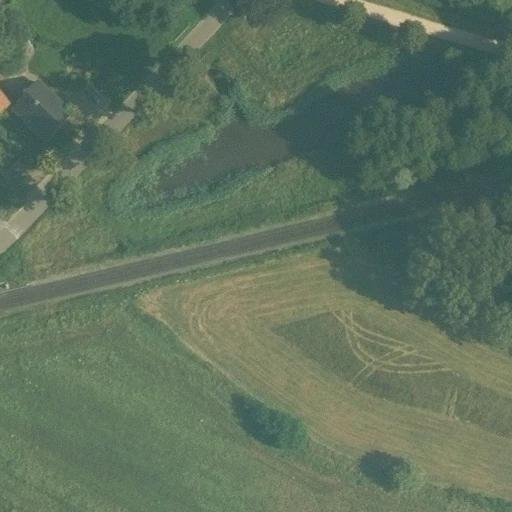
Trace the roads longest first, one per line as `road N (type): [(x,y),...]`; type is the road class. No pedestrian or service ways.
road 1 (unclassified): [(0,247),(235,0)]
road 2 (track): [(511,55),(339,0)]
